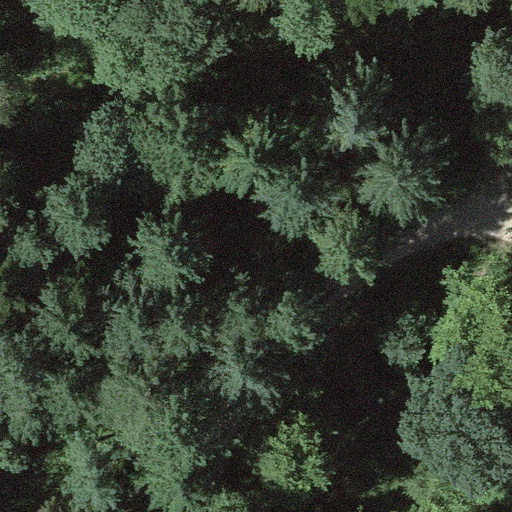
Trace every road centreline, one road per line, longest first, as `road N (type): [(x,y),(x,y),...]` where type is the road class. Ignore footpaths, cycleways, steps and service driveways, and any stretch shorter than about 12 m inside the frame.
road 1 (track): [(503,148),(454,53),(408,24),(164,29),(0,75)]
road 2 (track): [(511,162),(503,148),(414,238),(304,320),(256,399),(217,511)]
